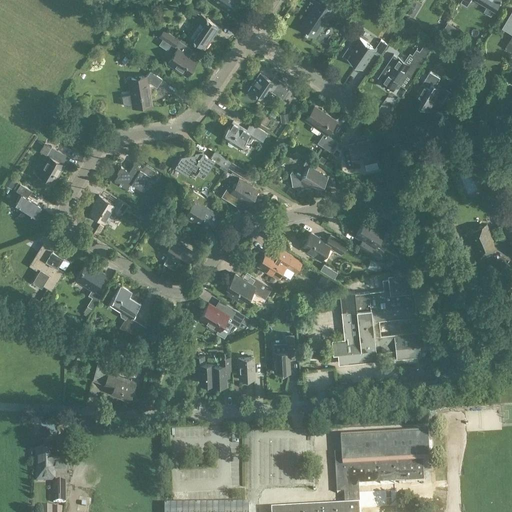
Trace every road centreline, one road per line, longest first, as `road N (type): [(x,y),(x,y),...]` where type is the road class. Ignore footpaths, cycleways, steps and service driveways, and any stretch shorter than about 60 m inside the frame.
road 1 (residential): [(249,39),(385,127),(399,149),(398,182),(387,193),(234,231),(202,280),(187,292),(170,291),(75,232),(64,218),(66,200),(107,140),(175,127),(199,111)]
road 2 (residential): [(511,360),(392,404),(165,415),(0,409)]
